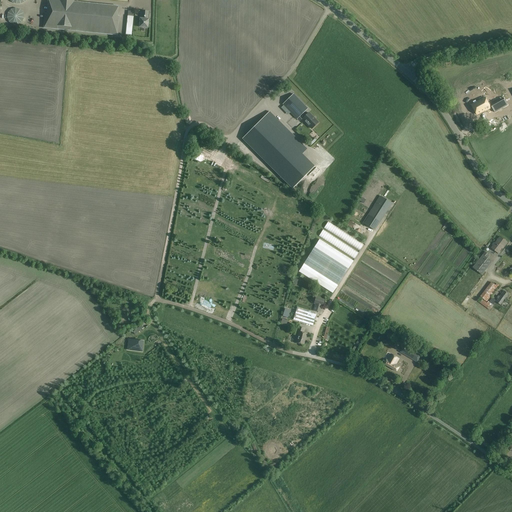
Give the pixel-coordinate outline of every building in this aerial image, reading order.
[(64,0),(63,0),(63,2),(50,1),(47,23),(115,30),(117,8),(70,3),(70,1),(64,0)] [(148,28),(148,19),(147,19),(148,11),(142,11),(141,19),(140,19),(139,27),(148,28)] [(301,81),(292,91),(298,97),(305,89),(305,90),(308,87),(305,84),(301,81)] [(303,114),(308,109),(293,94),(282,104),(297,119),(300,116),(303,114)] [(474,105),(472,105),(477,114),(484,110),(485,111),(490,108),(490,107),(491,106),(494,112),(504,106),(501,100),(494,104),(493,103),(489,106),(485,98),(475,104),(474,103),(473,103),(474,105)] [(495,116),(498,120),(508,113),(505,109),(495,116)] [(302,154),(307,149),(269,112),(243,138),(292,188),(314,167),(302,154)] [(305,116),(303,114),(300,116),(303,119),(302,119),(312,129),(318,123),(309,113),(305,116)] [(372,228),(389,201),(381,196),(363,223),(372,228)] [(354,259),(358,252),(323,229),(319,237),(354,259)] [(345,238),(348,232),(340,229),(338,235),(345,238)] [(492,248),(499,254),(500,252),(499,251),(502,248),(503,249),(508,242),(500,237),(495,243),(494,243),(492,245),(493,246),(492,248)] [(319,239),(298,271),(332,293),(353,261),(319,239)] [(482,275),(492,262),(487,258),(487,259),(483,255),(473,268),(482,275)] [(491,282),(480,296),(487,301),(499,285),(497,283),(495,285),(491,282)] [(335,295),(354,304),(357,298),(338,289),(335,295)] [(497,297),(498,298),(496,301),(500,305),(508,294),(504,291),(500,296),(499,295),(497,297)] [(316,297),(314,303),(315,304),(313,310),(319,312),(321,305),(322,306),(324,300),(316,297)] [(479,302),(490,310),(493,306),(493,305),(494,305),(488,301),(487,303),(482,299),(479,302)] [(312,325),(316,313),(297,307),(293,319),(312,325)] [(144,325),(141,322),(130,331),(132,334),(144,325)] [(296,335),(298,335),(296,343),(303,345),(307,333),(303,332),(304,328),(299,327),(296,335)] [(143,341),(129,339),(128,348),(142,350),(143,341)] [(421,355),(422,354),(413,348),(411,349),(404,345),(400,352),(417,362),(421,355)] [(384,364),(397,372),(400,366),(396,364),(399,359),(392,354),(388,361),(386,360),(384,364)]
